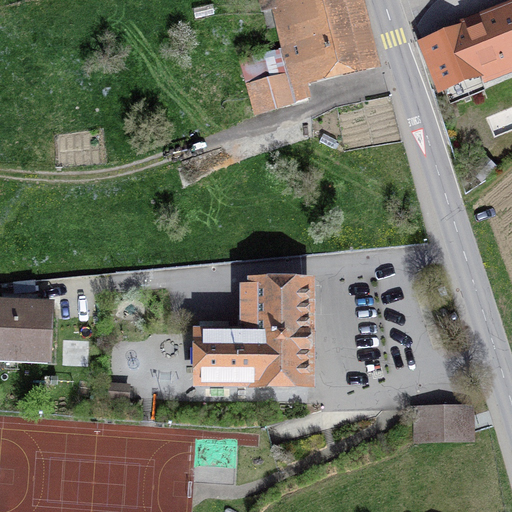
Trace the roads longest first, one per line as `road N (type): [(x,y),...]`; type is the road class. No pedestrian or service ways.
road 1 (tertiary): [(389,13),(511,401)]
road 2 (track): [(175,154),(68,177),(0,172)]
